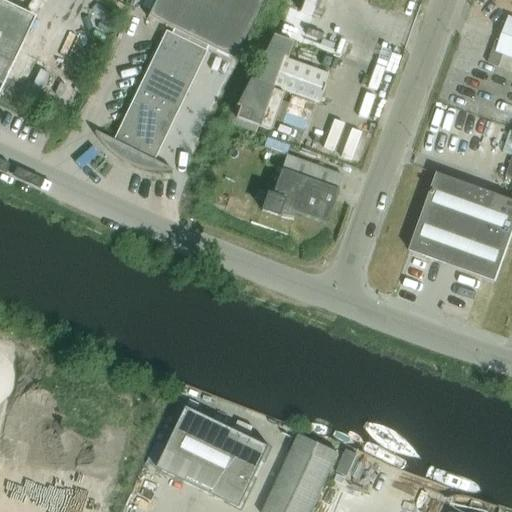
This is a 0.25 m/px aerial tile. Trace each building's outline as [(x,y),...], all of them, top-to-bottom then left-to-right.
[(233,60),(262,0),(155,0),(147,18),(173,31),(171,35),(166,32),(113,141),(95,132),(93,133),(95,136),(98,140),(100,144),(103,147),(106,150),(109,153),(113,156),(117,159),(121,162),(125,164),(130,166),(134,168),(139,170),(144,171),(148,172),(153,172),(158,173),(162,173),(167,172),(172,172),(171,170),(153,161),(207,53),(206,52),(208,48),(233,60)] [(0,90),(35,19),(0,3),(0,90)] [(487,64),(499,68),(504,55),(511,58),(511,19),(508,18),(499,43),(495,42),(487,64)] [(275,42),(232,123),(270,137),(285,98),(275,95),(276,92),(320,108),(330,78),(290,64),(295,50),(275,42)] [(337,191),(342,177),(286,156),(270,197),(267,196),(262,211),(277,217),(280,209),(326,225),(338,192),(337,191)] [(511,201),(437,175),(410,253),(496,283),(511,237),(511,201)] [(158,470),(242,509),(270,447),(187,408),(158,470)] [(312,511),(339,455),(299,436),(263,511),(312,511)] [(347,451),(337,473),(347,478),(357,456),(347,451)]
